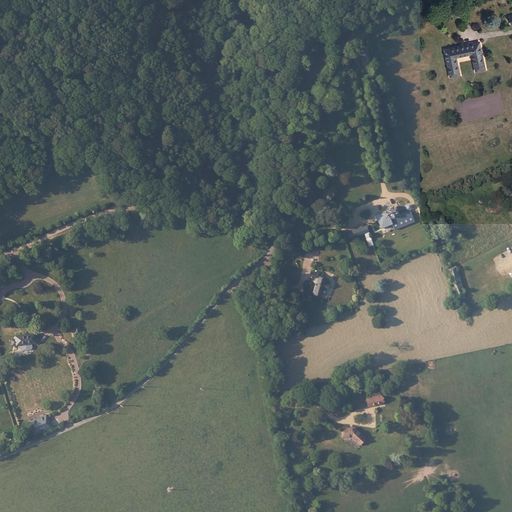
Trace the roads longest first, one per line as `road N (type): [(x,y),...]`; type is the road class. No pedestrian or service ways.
road 1 (unclassified): [(280,222),(261,260),(153,374),(100,414),(0,458)]
road 2 (tertiary): [(280,222),(335,48),(449,0)]
road 3 (tertiary): [(0,256),(112,207),(267,227),(280,222)]
